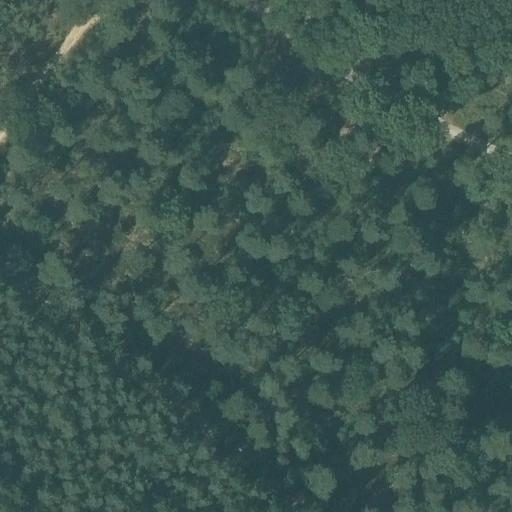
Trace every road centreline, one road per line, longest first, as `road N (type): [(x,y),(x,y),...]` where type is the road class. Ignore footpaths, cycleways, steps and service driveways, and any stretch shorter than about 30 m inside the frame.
road 1 (track): [(303,511),(122,345),(0,255)]
road 2 (track): [(244,0),(348,73),(511,160)]
road 3 (track): [(99,0),(0,132)]
